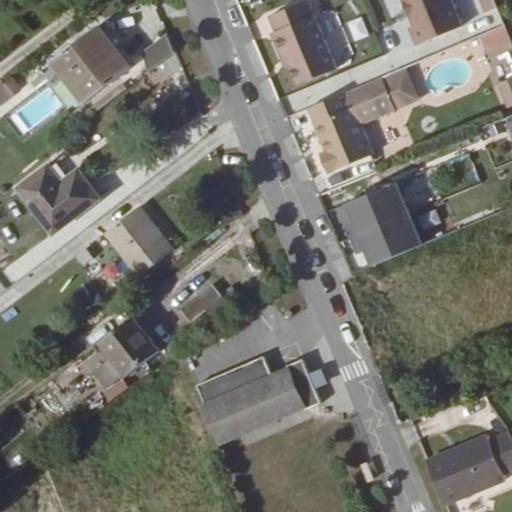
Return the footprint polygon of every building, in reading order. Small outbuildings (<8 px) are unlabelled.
[(286,55),(290,64),(297,85),(336,69),(307,0),(305,0),(269,15),(275,31),(271,33),(281,57),(286,55)] [(464,27),(452,0),(405,0),(415,24),(411,26),(419,46),(464,27)] [(103,16),(59,50),(92,94),(136,58),(103,16)] [(144,46),(153,67),(182,56),(173,34),(144,46)] [(285,66),(290,64),(286,55),(281,57),(285,66)] [(0,98),(27,78),(17,64),(0,76),(0,98)] [(420,102),(406,67),(382,78),(397,112),(420,102)] [(382,78),(308,108),(326,151),(320,154),(329,174),(374,155),(362,125),(397,112),(382,78)] [(511,79),(502,84),(511,108),(511,107),(511,79)] [(287,106),(313,99),(310,88),(284,94),(287,106)] [(181,126),(186,141),(209,134),(204,118),(181,126)] [(70,144),(53,157),(65,174),(82,160),(70,144)] [(65,174),(53,157),(27,178),(60,221),(103,187),(82,160),(65,174)] [(361,230),(410,210),(398,179),(348,199),(356,217),(361,230)] [(148,191),(114,218),(148,261),(183,235),(148,191)] [(424,242),(410,210),(361,230),(367,244),(374,261),(424,242)] [(351,219),(357,232),(361,230),(356,217),(351,219)] [(361,230),(357,232),(362,246),(367,244),(361,230)] [(233,274),(220,280),(227,296),(240,290),(233,274)] [(232,301),(216,282),(185,307),(200,326),(232,301)] [(138,319),(103,345),(114,360),(96,373),(108,389),(126,376),(128,377),(162,351),(138,319)] [(209,401),(207,401),(223,439),(307,401),(309,406),(324,399),(304,354),(283,363),(284,366),(268,373),(260,355),(200,382),(209,401)] [(54,390),(41,400),(56,420),(70,410),(54,390)] [(511,462),(511,428),(510,426),(489,434),(502,466),(511,462)] [(502,466),(489,434),(487,428),(429,451),(447,495),(504,471),(502,466)] [(367,462),(360,465),(368,483),(374,480),(367,462)]
